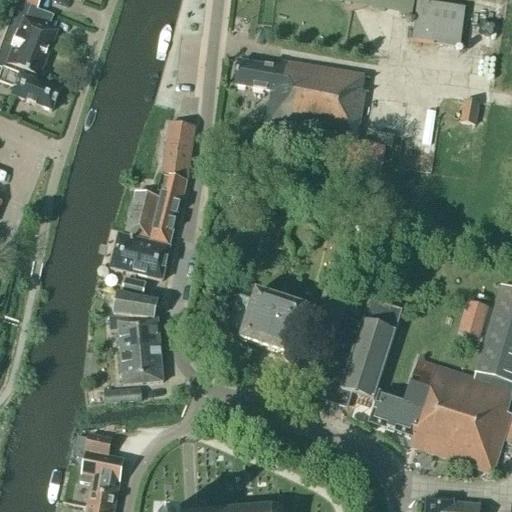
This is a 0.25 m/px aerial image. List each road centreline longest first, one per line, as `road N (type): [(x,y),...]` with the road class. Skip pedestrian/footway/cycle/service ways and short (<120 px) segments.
road 1 (tertiary): [(206,388),(174,345),(173,324),(219,0)]
road 2 (tertiary): [(400,511),(385,468),(358,447),(206,388)]
road 3 (unclassified): [(61,153),(111,0)]
road 4 (unclassified): [(126,511),(133,475),(150,448),(188,423),(206,388)]
